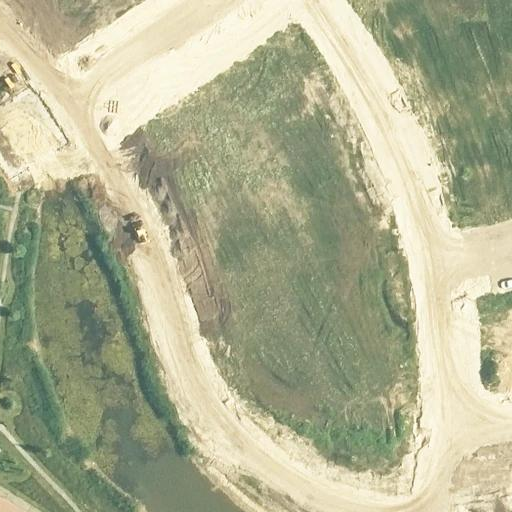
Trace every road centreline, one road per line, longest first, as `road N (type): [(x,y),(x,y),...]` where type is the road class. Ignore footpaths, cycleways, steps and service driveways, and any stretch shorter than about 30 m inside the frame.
road 1 (residential): [(70,96),(126,181),(200,375),(266,454),(362,502),(437,506),(448,422)]
road 2 (residential): [(439,263),(373,86)]
road 3 (residential): [(70,96),(203,0)]
road 4 (residential): [(448,422),(439,263)]
